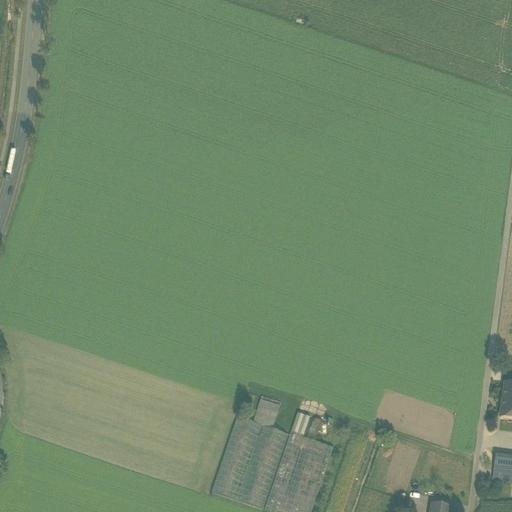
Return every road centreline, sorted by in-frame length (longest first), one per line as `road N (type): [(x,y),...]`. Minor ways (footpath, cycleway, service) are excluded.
road 1 (primary): [(0,213),(22,125),(34,0)]
road 2 (track): [(511,187),(489,359)]
road 3 (unclassified): [(489,359),(470,511)]
